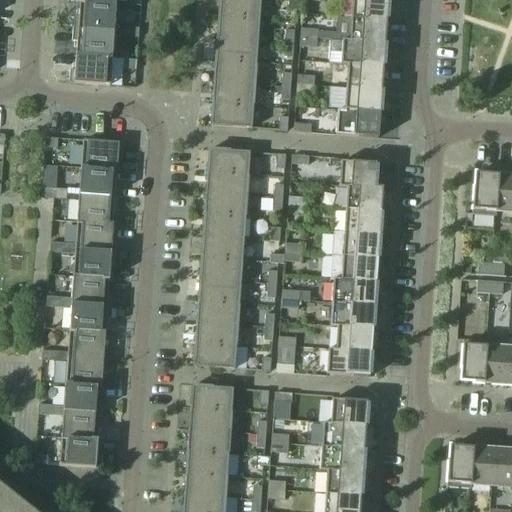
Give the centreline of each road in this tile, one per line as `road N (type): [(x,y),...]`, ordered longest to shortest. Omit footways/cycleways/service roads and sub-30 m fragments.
road 1 (residential): [(130,511),(159,135),(136,106),(56,101),(28,83)]
road 2 (residential): [(433,422),(417,390),(436,128)]
road 3 (residential): [(436,128),(420,99),(427,0)]
